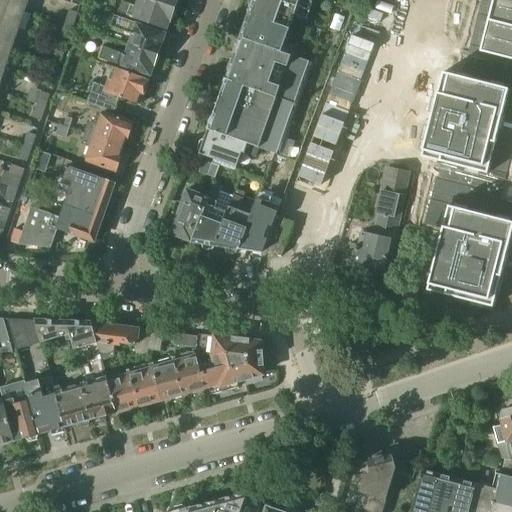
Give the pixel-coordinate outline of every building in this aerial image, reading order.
[(0,0),(0,23),(19,30),(26,10),(0,0)] [(0,0),(26,10),(29,0),(0,0)] [(114,3),(106,0),(98,0),(97,6),(112,11),(114,3)] [(174,11),(175,8),(152,0),(138,0),(136,7),(122,2),(118,13),(167,30),(171,19),(175,18),(176,13),(174,11)] [(277,0),(253,0),(248,15),(290,30),(294,16),(306,20),(310,11),(277,0)] [(301,0),(300,0),(277,0),(310,11),(313,2),(306,0),(305,0),(305,2),(301,0)] [(444,73),(423,156),(441,160),(425,224),(444,229),(429,289),(493,306),(511,230),(511,202),(501,200),(511,154),(511,0),(481,0),(462,78),(444,73)] [(355,3),(353,8),(361,11),(363,5),(355,3)] [(89,4),(85,15),(100,20),(104,9),(89,4)] [(69,11),(65,23),(73,26),(78,14),(69,11)] [(284,45),(290,30),(248,15),(240,38),(293,56),(297,47),(290,44),(289,47),(284,45)] [(133,34),(129,44),(158,55),(159,54),(163,54),(165,47),(162,44),(165,34),(114,16),(111,26),(133,34)] [(19,30),(0,23),(0,43),(13,48),(19,30)] [(73,26),(65,23),(61,36),(69,39),(73,26)] [(311,36),(319,39),(322,31),(314,28),(311,36)] [(240,38),(226,79),(299,104),(313,63),(293,56),(240,38)] [(82,54),(86,45),(75,41),(72,51),(82,54)] [(13,48),(0,43),(0,66),(6,68),(13,48)] [(158,57),(158,55),(129,44),(125,55),(103,47),(99,58),(151,76),(154,67),(158,66),(161,60),(158,57)] [(56,51),(51,63),(60,66),(64,54),(56,51)] [(60,66),(51,63),(47,76),(55,79),(60,66)] [(94,84),(88,103),(113,112),(118,97),(141,105),(149,80),(113,67),(106,88),(94,84)] [(207,130),(208,130),(260,149),(281,156),(299,104),(226,79),(225,78),(224,83),(225,83),(209,127),(208,127),(207,130)] [(67,94),(70,85),(61,82),(58,91),(67,94)] [(46,108),(50,95),(42,92),(37,105),(46,108)] [(46,108),(37,105),(33,117),(41,120),(46,108)] [(51,110),(47,120),(59,124),(63,114),(51,110)] [(95,125),(88,123),(84,134),(126,149),(130,136),(134,132),(134,126),(135,123),(100,111),(95,125)] [(59,124),(59,125),(69,129),(72,120),(62,116),(59,124)] [(66,139),(69,129),(59,125),(55,135),(66,139)] [(260,149),(208,130),(205,140),(201,141),(198,148),(200,152),(200,155),(237,167),(242,153),(245,154),(247,149),(251,150),(250,153),(251,155),(257,157),(260,149)] [(32,149),(36,136),(28,133),(23,146),(32,149)] [(87,147),(82,160),(117,172),(119,167),(122,164),(122,160),(126,149),(84,134),(81,144),(87,147)] [(32,149),(23,146),(19,158),(27,161),(32,149)] [(48,164),(51,155),(40,152),(37,161),(48,164)] [(221,166),(214,163),(209,176),(216,178),(221,166)] [(385,186),(410,191),(415,170),(390,164),(385,186)] [(72,181),(65,205),(101,218),(102,215),(105,210),(105,205),(113,182),(67,167),(64,178),(72,181)] [(0,182),(0,183),(9,187),(18,190),(22,177),(14,174),(4,171),(0,182)] [(209,198),(192,242),(202,243),(202,245),(204,249),(210,251),(214,249),(215,246),(228,212),(215,207),(222,187),(214,184),(213,188),(209,198)] [(18,190),(9,187),(5,199),(13,202),(18,190)] [(192,242),(209,198),(187,190),(182,205),(178,203),(172,222),(175,223),(171,234),(175,236),(176,240),(181,242),(186,239),(192,242)] [(238,253),(239,250),(252,216),(239,211),(245,193),(236,190),(228,212),(215,246),(224,248),(227,252),(234,254),(238,253)] [(389,275),(407,196),(383,191),(373,234),(362,232),(359,246),(350,244),(345,267),(348,268),(348,267),(354,268),(354,269),(356,270),(357,268),(363,270),(363,271),(365,272),(365,270),(373,272),(373,273),(376,274),(376,272),(389,275)] [(263,254),(276,218),(278,213),(261,206),(263,202),(258,200),(252,216),(239,250),(263,254)] [(100,220),(101,218),(65,205),(61,216),(32,204),(19,245),(51,248),(57,229),(93,242),(96,231),(100,226),(100,220)] [(0,213),(0,220),(6,223),(11,210),(2,207),(0,213)] [(283,257),(295,225),(276,218),(263,254),(283,257)] [(14,244),(19,230),(11,228),(7,241),(14,244)] [(0,320),(0,347),(11,348),(4,320),(0,320)] [(35,321),(8,320),(16,350),(41,343),(65,336),(66,342),(71,340),(79,366),(103,359),(92,323),(92,322),(35,321)] [(114,352),(119,353),(120,350),(136,352),(135,357),(147,354),(148,350),(161,352),(163,333),(92,323),(103,359),(103,361),(113,358),(114,352)] [(175,345),(183,346),(184,335),(176,334),(175,345)] [(206,389),(209,388),(211,395),(239,387),(237,382),(263,375),(261,342),(199,334),(198,337),(197,348),(197,350),(201,355),(214,356),(215,362),(200,366),(206,389)] [(197,348),(198,337),(184,335),(183,346),(197,348)] [(161,401),(206,389),(200,366),(197,355),(152,367),(161,401)] [(91,421),(117,413),(108,379),(103,361),(103,359),(79,366),(80,369),(84,383),(81,384),(91,421)] [(161,401),(152,367),(108,379),(117,413),(161,401)] [(26,388),(40,435),(51,431),(52,435),(64,432),(63,429),(65,428),(55,394),(55,391),(48,369),(40,371),(42,379),(25,384),(26,388)] [(77,425),(81,428),(90,426),(91,421),(81,384),(84,383),(80,369),(66,373),(67,377),(57,380),(60,390),(55,391),(55,394),(65,428),(77,425)] [(26,388),(0,391),(3,401),(15,443),(27,439),(30,442),(37,440),(38,435),(40,435),(26,388)] [(0,446),(15,443),(3,401),(0,402),(0,446)] [(501,414),(503,423),(502,423),(503,427),(495,429),(499,444),(507,442),(510,455),(503,457),(503,459),(506,460),(504,471),(511,472),(511,408),(502,411),(501,414)] [(372,454),(370,460),(354,511),(382,511),(395,473),(412,478),(421,451),(402,446),(372,454)] [(487,459),(485,467),(497,470),(499,462),(487,459)] [(470,464),(466,481),(476,484),(481,467),(470,464)] [(412,511),(429,511),(439,475),(423,471),(412,511)] [(449,511),(458,480),(439,475),(429,511),(449,511)] [(498,491),(477,485),(474,498),(511,507),(511,478),(502,476),(498,491)] [(470,511),(471,511),(474,498),(477,485),(458,480),(449,511),(470,511)] [(248,493),(219,501),(215,511),(258,511),(261,505),(245,500),(248,493)] [(511,511),(511,507),(474,498),(471,511),(474,511),(511,511)] [(215,511),(219,501),(191,509),(189,511),(215,511)]
